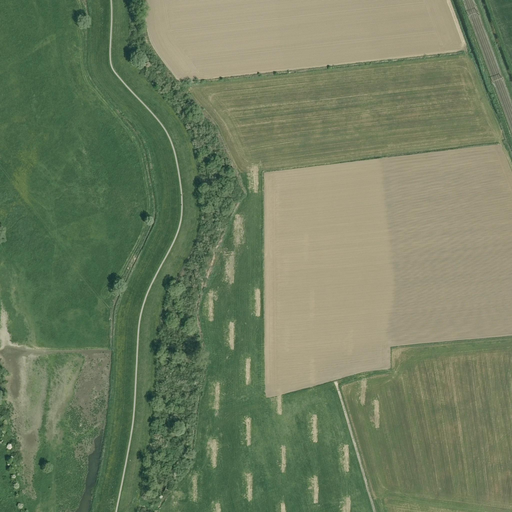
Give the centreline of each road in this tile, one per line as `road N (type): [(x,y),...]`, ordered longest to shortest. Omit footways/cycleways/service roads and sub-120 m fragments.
road 1 (unknown): [(511,307),(224,365)]
road 2 (unknown): [(449,0),(511,166)]
road 3 (track): [(337,381),(374,511)]
